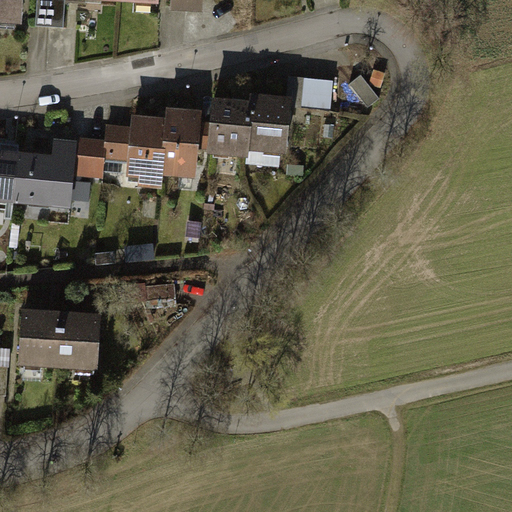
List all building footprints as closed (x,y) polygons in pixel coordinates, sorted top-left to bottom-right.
[(0,0),(0,21),(34,23),(35,0),(0,0)] [(172,0),(173,11),(208,11),(208,0),(172,0)] [(44,26),(67,26),(67,1),(44,1),(44,26)] [(336,84),(296,77),(293,96),(333,102),(336,84)] [(222,103),(221,111),(217,153),(256,157),(257,143),(300,148),(305,100),(260,95),(259,106),(222,103)] [(109,149),(82,147),(80,177),(109,179),(110,162),(140,164),(138,191),(174,193),(175,176),(207,179),(211,112),(179,110),(178,121),(140,118),(139,131),(110,129),(109,149)] [(0,197),(16,199),(21,157),(0,155),(0,197)] [(55,203),(59,161),(21,157),(16,199),(55,203)] [(157,245),(130,246),(131,266),(158,265),(157,245)] [(65,315),(28,315),(28,364),(65,364),(65,315)] [(103,316),(65,315),(65,364),(103,364),(103,316)] [(0,364),(0,389),(8,390),(10,366),(0,364)]
